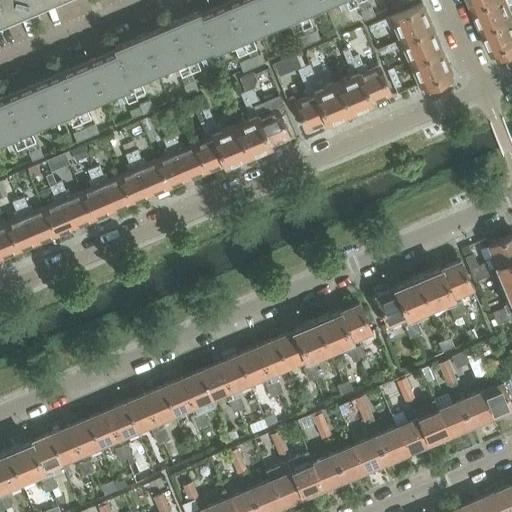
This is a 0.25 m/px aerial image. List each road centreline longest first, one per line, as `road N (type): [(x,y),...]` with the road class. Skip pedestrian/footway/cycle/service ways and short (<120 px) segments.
road 1 (residential): [(0,413),(511,197)]
road 2 (residential): [(484,89),(0,292)]
road 3 (residential): [(0,63),(148,0)]
road 4 (residential): [(511,451),(370,511)]
